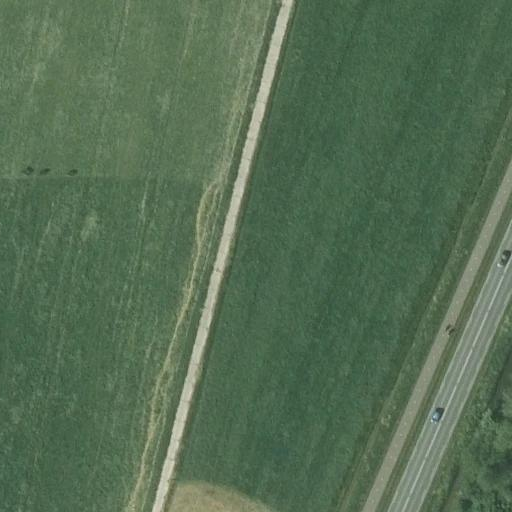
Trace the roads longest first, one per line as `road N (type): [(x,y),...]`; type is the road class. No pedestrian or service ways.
road 1 (track): [(284,0),(159,511)]
road 2 (primary): [(399,511),(511,243)]
